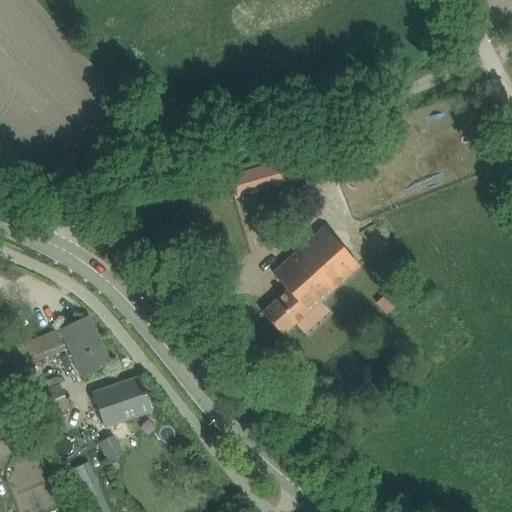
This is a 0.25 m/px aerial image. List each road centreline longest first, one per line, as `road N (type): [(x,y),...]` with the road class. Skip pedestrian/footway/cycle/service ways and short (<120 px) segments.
road 1 (unclassified): [(54,245),(69,221),(111,192),(208,152),(367,109),(487,53),(464,0)]
road 2 (tertiary): [(336,511),(245,443),(132,307),(96,270),(54,245)]
